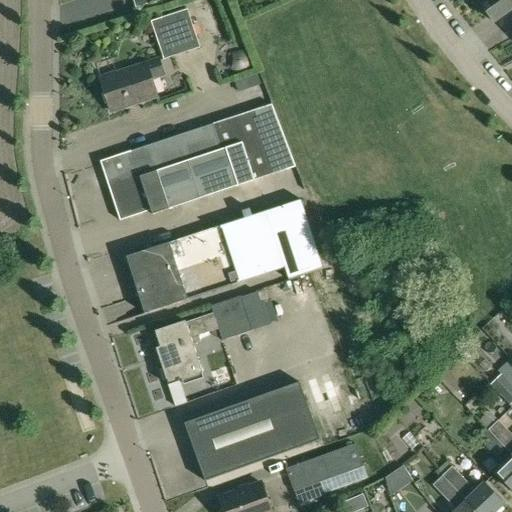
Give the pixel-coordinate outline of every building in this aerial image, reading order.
[(511,0),(485,0),(480,4),(493,22),(511,8),(511,0)] [(165,59),(201,47),(188,9),(152,21),(165,59)] [(101,79),(112,111),(157,96),(152,78),(164,74),(160,60),(101,79)] [(272,105),(103,161),(122,219),(152,209),(154,214),(295,167),(272,105)] [(245,218),(223,226),(241,282),(287,267),(291,279),(326,267),(304,199),(253,215),(251,208),(243,211),(245,218)] [(128,257),(147,313),(241,282),(223,226),(128,257)] [(276,302),(292,303),(293,284),(278,283),(276,302)] [(268,325),(257,290),(243,295),(255,329),(268,325)] [(187,321),(157,331),(162,346),(158,347),(171,384),(204,373),(194,344),(202,341),(200,335),(220,328),(224,340),(255,329),(243,295),(212,305),(215,313),(187,322),(187,321)] [(511,404),(511,403),(511,384),(497,370),(487,380),(511,404)] [(208,481),(322,440),(302,382),(187,424),(208,481)] [(511,435),(499,422),(490,431),(496,437),(509,450),(507,449),(511,453),(511,435)] [(507,449),(496,437),(485,447),(497,460),(508,450),(507,449)] [(296,491),(366,467),(358,444),(288,469),(296,491)] [(511,457),(496,473),(511,488),(511,457)] [(477,511),(496,511),(505,504),(485,483),(476,491),(453,467),(448,461),(438,469),(444,477),(477,511)] [(477,511),(444,477),(438,469),(436,471),(441,479),(434,486),(458,510),(455,511),(477,511)] [(273,511),(263,482),(221,497),(225,507),(222,511),(273,511)] [(97,510),(99,511),(117,511),(123,503),(106,494),(97,510)]
